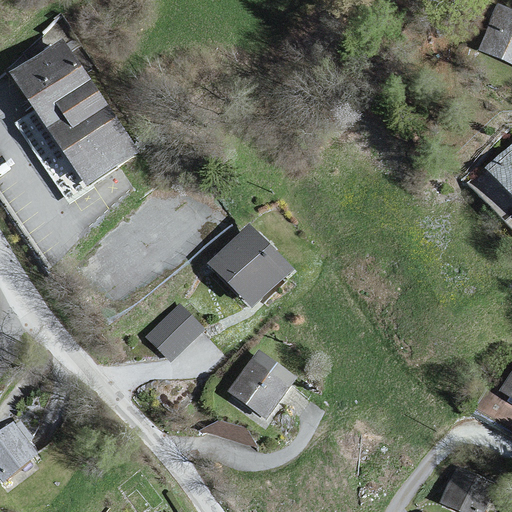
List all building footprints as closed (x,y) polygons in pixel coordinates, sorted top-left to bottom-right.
[(511,13),(507,11),(492,54),(511,61),(511,13)] [(149,156),(70,43),(24,76),(102,188),(149,156)] [(511,162),(501,174),(511,184),(511,162)] [(299,275),(258,231),(220,267),(260,310),(299,275)] [(205,334),(181,309),(150,338),(173,363),(205,334)] [(302,382),(265,355),(236,393),(274,420),(302,382)] [(511,387),(511,390),(496,381),(479,408),(511,427),(511,387)] [(48,457),(23,426),(0,444),(0,467),(13,485),(48,457)] [(486,511),(495,483),(460,472),(449,506),(469,511),(486,511)]
